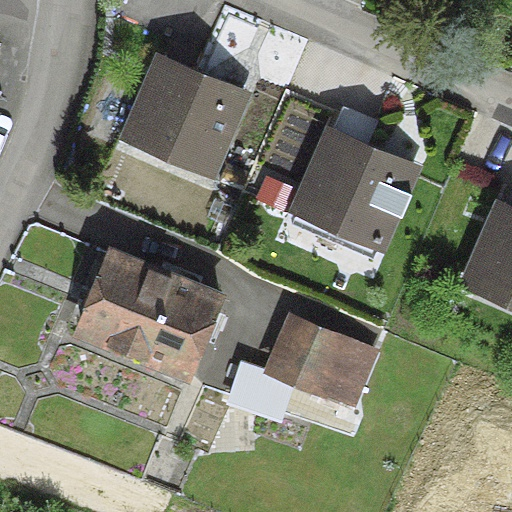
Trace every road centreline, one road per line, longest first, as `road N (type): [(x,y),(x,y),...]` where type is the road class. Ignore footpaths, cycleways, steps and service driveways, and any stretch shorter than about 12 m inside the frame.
road 1 (residential): [(271,0),(511,99)]
road 2 (residential): [(68,0),(56,78),(0,233)]
